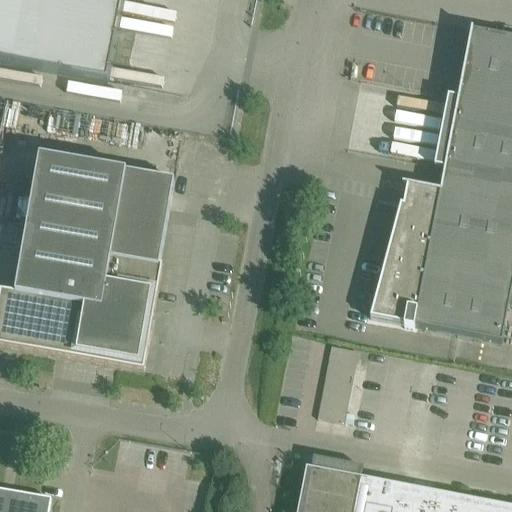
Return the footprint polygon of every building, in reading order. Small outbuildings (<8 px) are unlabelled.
[(0,0),(0,67),(107,88),(124,0),(0,0)] [(472,35),(459,103),(448,101),(435,172),(445,174),(441,196),(403,189),(402,190),(407,191),(403,210),(401,210),(370,323),(404,330),(404,332),(414,334),(414,331),(502,348),(511,296),(511,43),(473,36),(473,35),(472,35)] [(355,134),(363,135),(365,109),(376,109),(376,99),(375,99),(376,85),(359,84),(355,134)] [(0,300),(0,349),(144,375),(162,270),(159,269),(174,185),(40,161),(16,298),(1,295),(0,300)] [(331,349),(321,422),(348,425),(358,353),(331,349)] [(511,511),(371,485),(370,488),(361,486),(363,472),(314,462),(311,477),(308,476),(308,473),(306,473),(298,511),(511,511)] [(0,511),(50,511),(52,503),(0,494),(0,511)]
